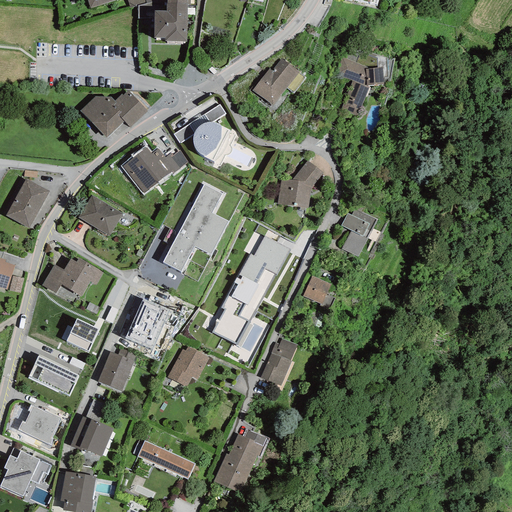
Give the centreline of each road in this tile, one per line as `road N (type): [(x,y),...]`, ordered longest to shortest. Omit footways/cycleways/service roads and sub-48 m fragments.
road 1 (residential): [(216,82),(247,136),(321,150),(341,179),(213,476)]
road 2 (residential): [(47,230),(133,287),(61,474)]
road 3 (residential): [(0,411),(47,230)]
road 4 (residential): [(89,174),(216,82)]
road 5 (residential): [(216,82),(283,35),(313,0)]
